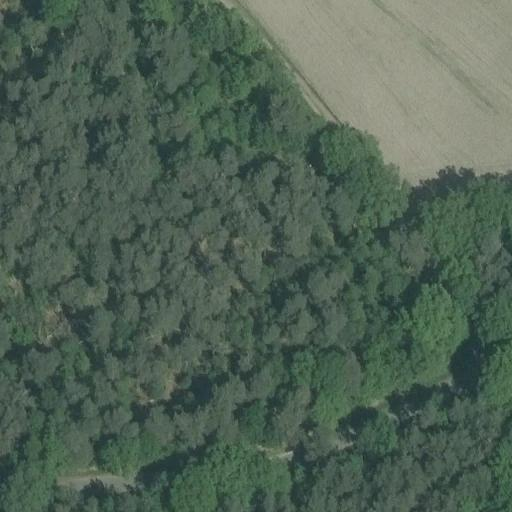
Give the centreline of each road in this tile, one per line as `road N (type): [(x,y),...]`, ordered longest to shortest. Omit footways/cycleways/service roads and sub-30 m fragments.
road 1 (unclassified): [(501,367),(249,473),(0,495)]
road 2 (track): [(501,367),(355,159),(218,0)]
